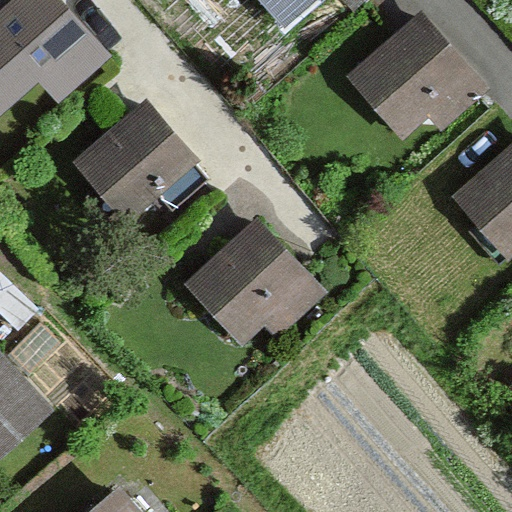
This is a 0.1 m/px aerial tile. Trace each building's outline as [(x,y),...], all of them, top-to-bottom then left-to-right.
[(0,0),(0,95),(9,106),(38,83),(46,93),(94,52),(49,0),(0,0)] [(289,0),(298,10),(310,0),(289,0)] [(393,141),(420,117),(432,131),(478,91),(411,14),(338,78),(393,141)] [(139,103),(64,164),(115,225),(190,164),(139,103)] [(500,260),(511,250),(511,139),(445,197),(500,260)] [(249,224),(177,287),(233,350),(256,329),(269,343),(318,298),(249,224)] [(0,448),(42,409),(0,364),(0,448)] [(137,511),(115,485),(83,511),(137,511)]
